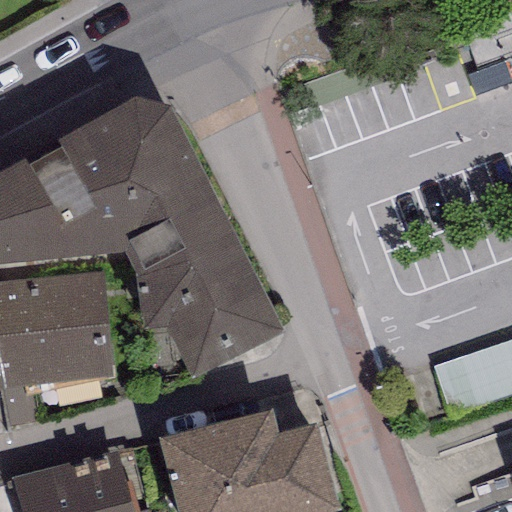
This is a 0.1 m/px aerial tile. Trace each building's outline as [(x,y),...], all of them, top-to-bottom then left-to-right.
[(136,291),(228,239),(169,120),(135,110),(0,184),(0,285),(99,273),(124,269),(136,291)] [(228,239),(136,291),(143,346),(164,343),(192,394),(283,349),(228,239)] [(99,273),(0,285),(0,384),(1,396),(112,383),(99,273)] [(511,339),(444,357),(456,406),(511,391),(511,339)] [(271,423),(158,450),(172,511),(335,511),(317,436),(277,446),(271,423)] [(130,511),(116,456),(11,484),(18,511),(130,511)]
